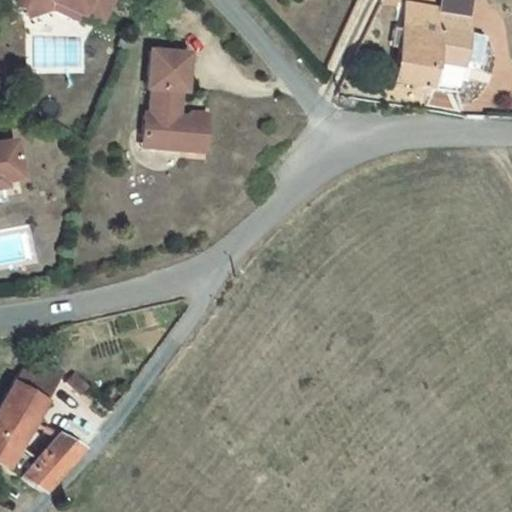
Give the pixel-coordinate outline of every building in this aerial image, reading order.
[(13,0),(16,7),(23,11),(46,3),(50,10),(76,21),(80,14),(99,22),(108,0),(13,0)] [(46,3),(23,11),(27,19),(50,10),(46,3)] [(386,78),(449,93),(456,62),(472,65),(478,38),(462,34),(465,19),(403,5),(386,78)] [(160,140),(160,148),(181,150),(182,141),(201,142),(203,106),(188,105),(183,109),(178,109),(176,106),(178,82),(182,83),(185,45),(147,43),(145,80),(149,80),(148,106),(143,106),(141,139),(160,140)] [(160,140),(141,139),(140,147),(160,148),(160,140)] [(0,186),(1,187),(0,182),(17,178),(9,140),(0,141),(0,186)] [(201,142),(182,141),(181,150),(201,151),(201,142)] [(0,470),(55,376),(22,357),(0,394),(0,470)] [(68,372),(59,387),(76,398),(85,382),(68,372)] [(47,440),(17,481),(38,494),(70,452),(47,440)]
